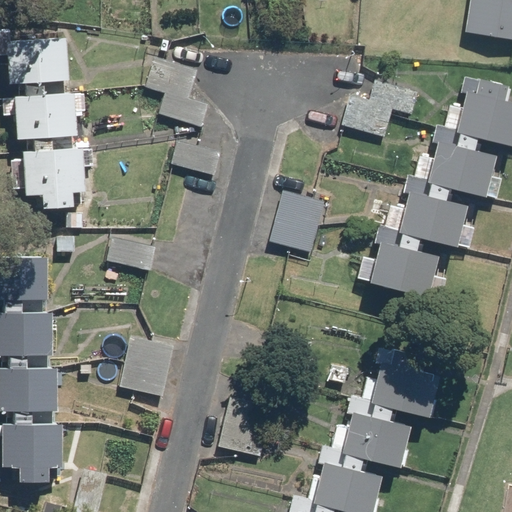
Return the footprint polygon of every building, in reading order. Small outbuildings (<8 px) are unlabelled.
[(511,0),(461,0),(457,37),(511,43),(511,0)] [(0,86),(14,85),(15,97),(37,95),(36,83),(62,81),(59,40),(0,44),(0,86)] [(203,105),(185,100),(193,69),(151,58),(143,89),(160,94),(154,115),(197,127),(203,105)] [(408,115),(414,85),(371,76),(366,101),(345,96),(339,128),(380,136),(385,110),(408,115)] [(511,103),(495,100),(498,84),(456,76),(444,136),(465,140),(507,148),(511,123),(511,103)] [(5,142),(20,141),(20,151),(41,150),(40,139),(65,138),(62,93),(37,95),(15,97),(1,98),(5,142)] [(436,191),(475,199),(483,158),(462,154),(465,140),(444,136),(428,133),(417,188),(436,191)] [(215,153),(172,141),(166,165),(208,177),(215,153)] [(13,198),(29,197),(30,211),(60,209),(59,195),(72,194),(69,148),(41,150),(20,151),(10,152),(13,198)] [(384,238),(406,242),(445,250),(454,208),(434,204),(436,191),(417,188),(415,200),(392,196),(386,227),(384,238)] [(320,201),(276,191),(265,244),(309,253),(320,201)] [(384,238),(386,227),(369,223),(357,287),(416,298),(424,256),(404,252),(406,242),(384,238)] [(150,247),(105,239),(101,262),(146,271),(150,247)] [(0,313),(12,314),(12,303),(37,304),(39,259),(0,257),(0,313)] [(0,369),(20,371),(20,358),(40,359),(42,315),(12,314),(0,313),(0,369)] [(308,343),(263,333),(258,356),(303,367),(308,343)] [(169,345),(123,336),(113,387),(159,396),(169,345)] [(348,367),(324,363),(321,382),(345,386),(348,367)] [(338,414),(377,423),(379,413),(421,422),(431,380),(368,365),(361,395),(343,391),(338,414)] [(0,412),(1,412),(1,423),(20,424),(20,413),(43,414),(45,372),(20,371),(0,369),(0,412)] [(267,406),(225,396),(213,447),(255,457),(267,406)] [(377,423),(338,414),(330,447),(316,444),(311,463),(325,467),(329,467),(348,472),(351,462),(388,470),(398,428),(377,423)] [(0,468),(4,468),(4,483),(34,485),(35,470),(49,470),(51,425),(20,424),(1,423),(0,423),(0,468)] [(325,467),(311,463),(301,507),(321,511),(360,511),(369,477),(348,472),(329,467),(325,467)] [(94,511),(103,473),(77,467),(67,507),(86,511),(94,511)]
